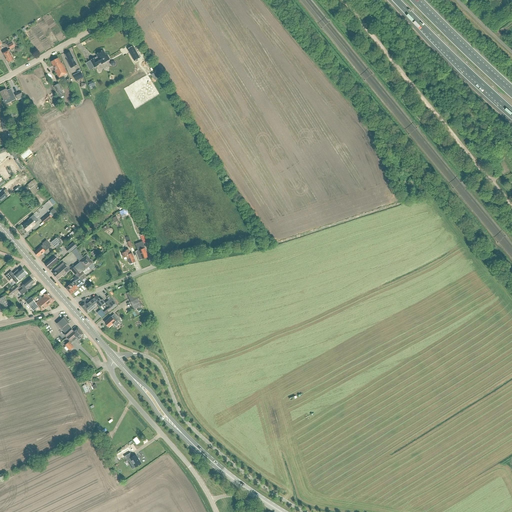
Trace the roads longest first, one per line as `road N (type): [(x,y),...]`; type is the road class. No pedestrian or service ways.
road 1 (track): [(511,205),(343,0)]
road 2 (unclassified): [(305,511),(185,421),(156,362),(142,354),(116,359)]
road 3 (unclassified): [(216,511),(192,469),(114,378),(109,365),(116,359)]
road 4 (track): [(264,0),(378,135)]
road 5 (motorway): [(395,0),(511,111)]
road 6 (unclassified): [(0,80),(130,0)]
road 7 (motorway): [(511,94),(413,0)]
road 8 (secondary): [(280,511),(181,433)]
